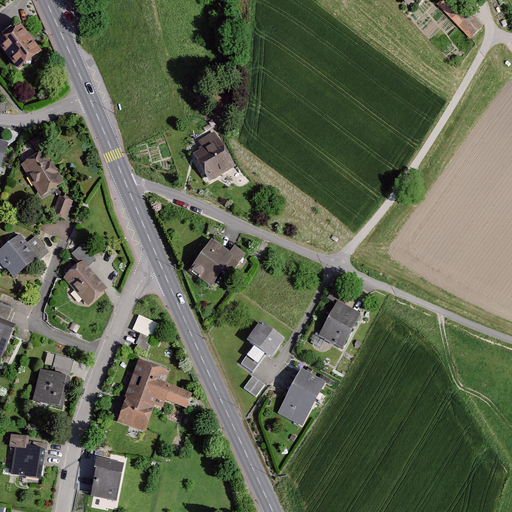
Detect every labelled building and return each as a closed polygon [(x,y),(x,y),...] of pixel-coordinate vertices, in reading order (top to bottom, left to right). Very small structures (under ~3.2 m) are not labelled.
[(391,0),(405,12),(416,0),(391,0)] [(450,17),(471,37),(484,25),(471,12),(467,17),(458,8),(450,17)] [(17,29),(0,42),(0,52),(15,73),(37,56),(17,29)] [(232,171),(211,134),(196,142),(199,147),(188,153),(206,186),(232,171)] [(21,168),(41,201),(64,188),(44,155),(21,168)] [(69,204),(57,200),(51,218),(63,221),(69,204)] [(0,253),(0,264),(13,281),(47,254),(35,239),(25,246),(19,239),(0,253)] [(245,258),(233,249),(227,257),(209,243),(186,273),(209,290),(226,268),(234,274),(245,258)] [(106,291),(80,264),(62,282),(88,308),(106,291)] [(361,316),(336,303),(318,338),(343,351),(361,316)] [(0,361),(0,362),(14,327),(6,324),(12,309),(0,304),(0,361)] [(139,314),(134,328),(151,334),(156,320),(139,314)] [(283,341),(258,324),(244,345),(250,349),(239,366),(253,375),(265,358),(269,361),(283,341)] [(151,343),(140,338),(134,352),(145,356),(151,343)] [(42,375),(38,374),(30,404),(61,412),(73,362),(47,355),(42,375)] [(168,374),(136,363),(114,425),(143,435),(152,408),(161,411),(163,405),(184,412),(190,396),(163,387),(168,374)] [(325,386),(299,372),(276,415),(302,429),(325,386)] [(9,477),(38,482),(43,454),(24,451),(26,441),(8,439),(6,451),(13,452),(9,477)] [(122,467),(95,462),(88,498),(115,504),(122,467)]
